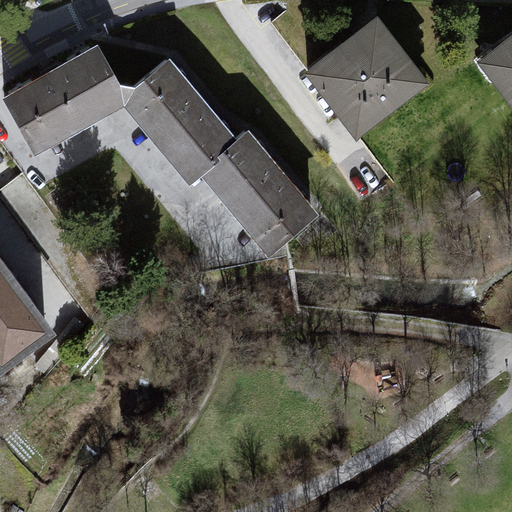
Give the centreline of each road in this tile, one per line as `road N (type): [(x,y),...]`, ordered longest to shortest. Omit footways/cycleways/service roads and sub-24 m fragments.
road 1 (residential): [(0,139),(28,169),(115,132),(233,261)]
road 2 (residential): [(258,511),(328,482),(511,353)]
road 3 (track): [(378,511),(511,393)]
road 4 (residential): [(29,47),(73,21),(151,0)]
